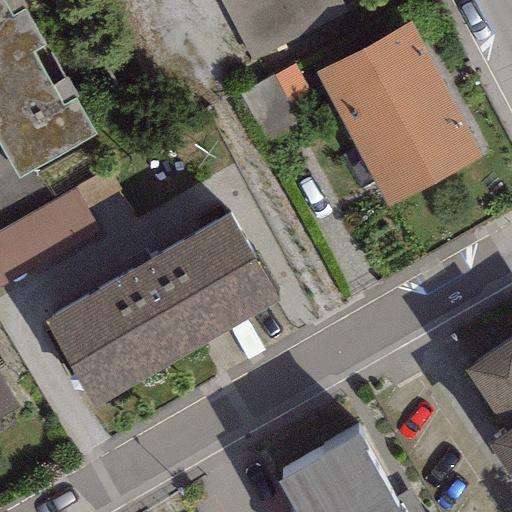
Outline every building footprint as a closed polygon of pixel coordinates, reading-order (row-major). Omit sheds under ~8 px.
[(16,0),(0,0),(0,151),(16,179),(94,135),(16,0)] [(218,0),(251,62),(344,13),(359,6),(355,0),(218,0)] [(410,23),(314,73),(386,210),(479,156),(410,23)] [(293,65),(272,77),(287,105),(308,93),(293,65)] [(272,77),(239,95),(268,145),(300,127),(287,105),(272,77)] [(74,188),(85,208),(118,190),(107,170),(74,188)] [(74,188),(0,229),(0,286),(28,271),(31,276),(101,237),(85,208),(74,188)] [(227,215),(43,322),(93,407),(277,301),(227,215)] [(511,336),(461,370),(504,433),(485,445),(508,478),(511,475),(511,336)] [(0,418),(18,408),(0,378),(0,418)] [(357,436),(275,482),(292,511),(395,511),(362,452),(365,451),(357,436)]
